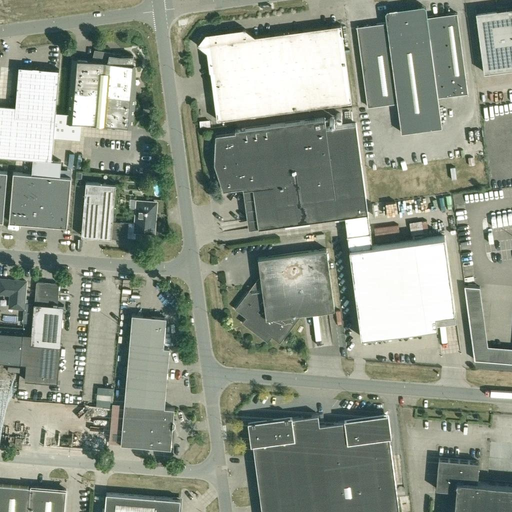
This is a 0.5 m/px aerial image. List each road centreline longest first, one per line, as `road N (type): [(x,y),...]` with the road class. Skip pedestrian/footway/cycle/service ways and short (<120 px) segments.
road 1 (unclassified): [(511,399),(207,373)]
road 2 (unclassified): [(194,272),(159,11)]
road 3 (unknown): [(86,21),(89,41),(135,42),(143,50),(139,158),(96,159)]
road 4 (unclassified): [(221,475),(0,458)]
road 5 (unclassified): [(0,257),(194,272)]
road 6 (unclassified): [(0,33),(159,11)]
